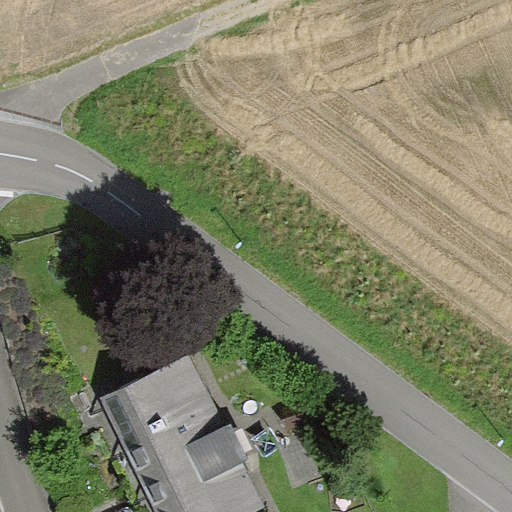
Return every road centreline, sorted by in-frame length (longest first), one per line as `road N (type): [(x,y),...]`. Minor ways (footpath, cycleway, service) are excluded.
road 1 (residential): [(511,489),(126,203),(83,175),(0,153)]
road 2 (track): [(258,0),(63,85),(40,101),(1,153)]
